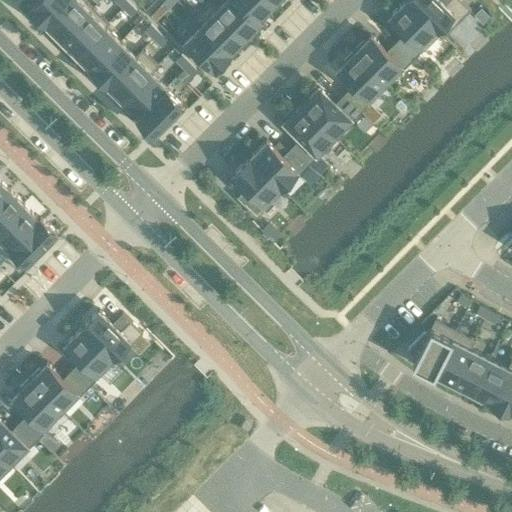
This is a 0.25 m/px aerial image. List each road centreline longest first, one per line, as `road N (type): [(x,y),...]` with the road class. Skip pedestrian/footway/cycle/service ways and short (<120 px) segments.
road 1 (residential): [(348,0),(155,193)]
road 2 (tertiary): [(132,215),(307,393)]
road 3 (tertiary): [(327,370),(155,193)]
road 4 (tertiary): [(155,193),(0,38)]
road 5 (residential): [(132,215),(0,351)]
road 6 (residential): [(511,438),(425,397),(351,342)]
road 7 (tertiary): [(0,86),(132,215)]
road 8 (residential): [(446,247),(351,342)]
road 9 (tertiary): [(307,393),(379,440),(415,444)]
